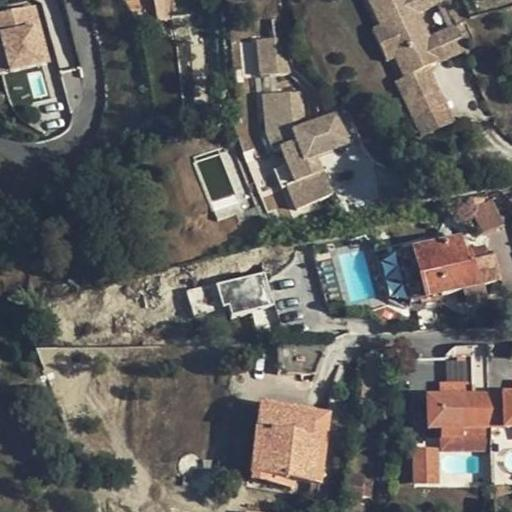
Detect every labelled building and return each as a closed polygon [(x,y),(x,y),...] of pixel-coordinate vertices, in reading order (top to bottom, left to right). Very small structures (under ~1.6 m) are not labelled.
[(401,99),(406,109),(440,94),(428,68),(467,50),(456,24),(428,37),(418,13),(445,1),(444,0),(394,0),(393,0),(369,0),(368,1),(379,27),(388,23),(403,57),(395,61),(403,79),(400,80),(407,96),(401,99)] [(0,79),(47,63),(37,35),(42,33),(31,2),(0,13),(0,79)] [(388,23),(372,30),(387,65),(395,61),(403,57),(388,23)] [(262,77),(264,77),(280,75),(290,74),(278,41),(258,43),(262,77)] [(264,77),(266,97),(282,95),(280,75),(264,77)] [(394,83),(401,99),(407,96),(400,80),(394,83)] [(281,147),(288,166),(296,184),(288,188),(297,211),(332,196),(317,157),(349,145),(337,115),(305,128),(301,93),(282,95),(266,97),(264,97),(268,136),(273,150),(281,147)] [(440,94),(406,109),(419,138),(453,123),(440,94)] [(296,184),(288,166),(275,171),(282,190),(296,184)] [(471,210),(482,236),(504,227),(493,200),(471,210)] [(460,237),(412,250),(425,300),(494,283),(485,248),(464,253),(460,237)] [(425,300),(412,250),(398,253),(411,304),(425,300)] [(271,259),(275,269),(289,262),(284,252),(271,259)] [(275,269),(282,281),(296,274),(289,262),(275,269)] [(219,282),(227,316),(273,305),(265,271),(219,282)] [(276,342),(276,376),(315,375),(324,354),(324,342),(276,342)] [(439,386),(440,397),(472,396),(472,385),(439,386)] [(440,397),(441,440),(463,439),(463,429),(490,428),(511,427),(511,394),(472,396),(440,397)] [(316,412),(259,405),(250,476),(297,482),(311,484),(314,485),(321,436),(312,435),(316,412)] [(330,414),(316,412),(312,435),(321,436),(327,437),(330,414)] [(49,417),(22,417),(22,430),(50,429),(49,417)] [(345,428),(341,453),(348,453),(352,430),(345,428)] [(490,438),(490,428),(463,429),(463,439),(490,438)] [(321,436),(314,485),(318,485),(320,485),(327,437),(321,436)] [(411,446),(412,484),(439,483),(438,445),(411,446)] [(297,482),(250,476),(249,483),(296,489),(297,482)] [(311,484),(306,511),(314,511),(318,485),(314,485),(311,484)]
